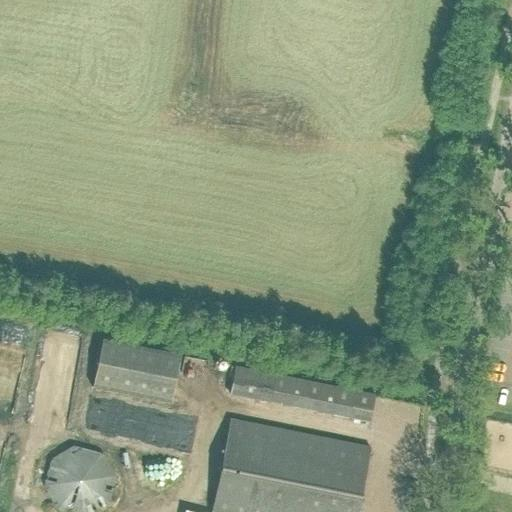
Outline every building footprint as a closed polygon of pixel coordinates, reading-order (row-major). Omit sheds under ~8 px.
[(170,403),(180,355),(101,339),(92,387),(170,403)] [(229,393),(369,421),(374,395),(235,367),(229,393)] [(171,413),(171,439),(187,439),(187,413),(171,413)] [(357,511),(370,448),(229,419),(210,511),(186,511),(185,511),(184,511),(357,511)] [(72,446),(49,459),(42,486),(57,511),(61,511),(91,511),(108,503),(115,477),(100,453),(72,446)]
